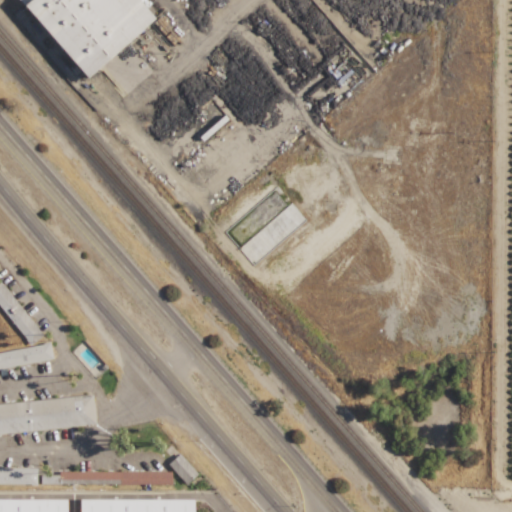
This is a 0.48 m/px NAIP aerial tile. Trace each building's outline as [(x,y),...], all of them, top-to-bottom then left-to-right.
[(19,0),(84,78),(153,20),(136,0),(19,0)] [(42,335),(0,282),(0,308),(29,346),(42,335)] [(0,351),(0,368),(51,360),(49,344),(0,351)] [(0,402),(0,433),(94,426),(92,396),(0,402)] [(197,473),(178,453),(166,464),(185,484),(197,473)] [(35,469),(0,468),(0,484),(35,485),(35,469)] [(65,511),(66,499),(0,499),(0,511),(65,511)] [(192,511),(192,499),(79,499),(78,511),(192,511)]
